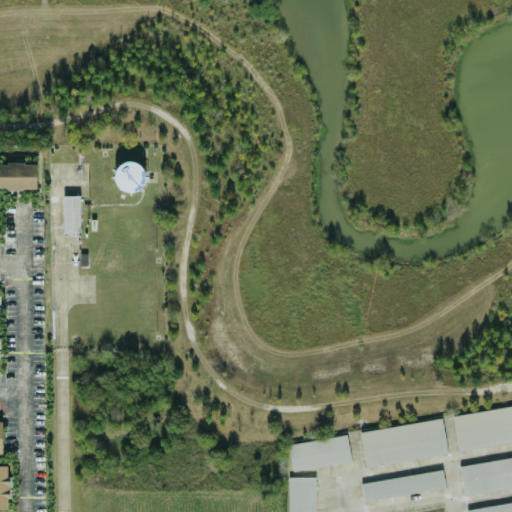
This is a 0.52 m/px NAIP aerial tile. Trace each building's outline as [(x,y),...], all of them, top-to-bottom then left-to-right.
[(0,163),(0,189),(36,189),(36,163),(0,163)] [(63,235),(80,235),(79,196),(62,196),(63,235)] [(452,415),(511,404),(511,442),(458,452),(452,415)] [(360,433),(440,417),(447,453),(366,468),(360,433)] [(292,472),(287,447),(345,436),(350,461),(292,472)] [(458,467),(511,457),(511,487),(464,496),(458,467)] [(0,509),(7,509),(8,466),(0,465),(0,509)] [(360,484),(441,471),(444,489),(362,501),(360,484)] [(289,511),(289,478),(315,478),(315,511),(289,511)] [(466,511),(466,510),(511,502),(511,511),(466,511)]
